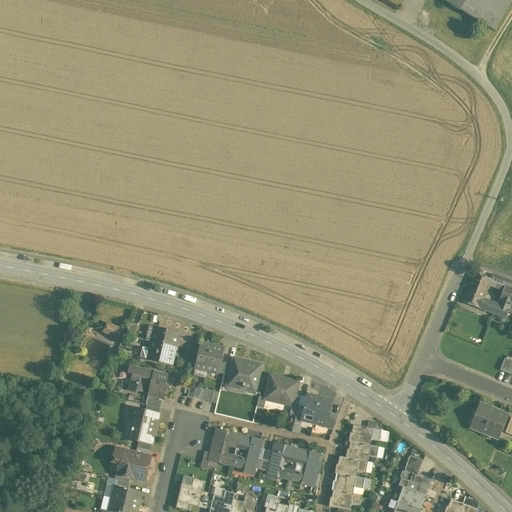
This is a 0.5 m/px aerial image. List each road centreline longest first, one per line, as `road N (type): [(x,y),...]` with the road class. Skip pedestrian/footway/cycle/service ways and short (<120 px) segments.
road 1 (unclassified): [(395,416),(317,367),(221,322),(0,265)]
road 2 (unclassified): [(360,0),(445,48),(504,110),(508,155),(465,259)]
road 3 (unclassified): [(506,511),(395,416)]
